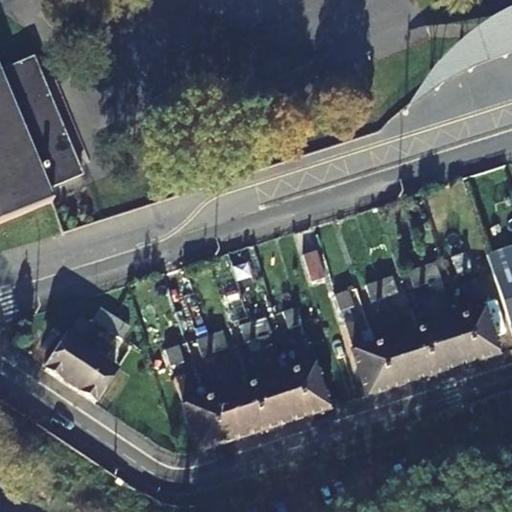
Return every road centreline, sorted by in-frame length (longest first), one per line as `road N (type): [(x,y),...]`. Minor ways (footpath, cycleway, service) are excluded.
road 1 (residential): [(511,375),(201,479),(137,465),(0,364)]
road 2 (residential): [(511,141),(0,304)]
